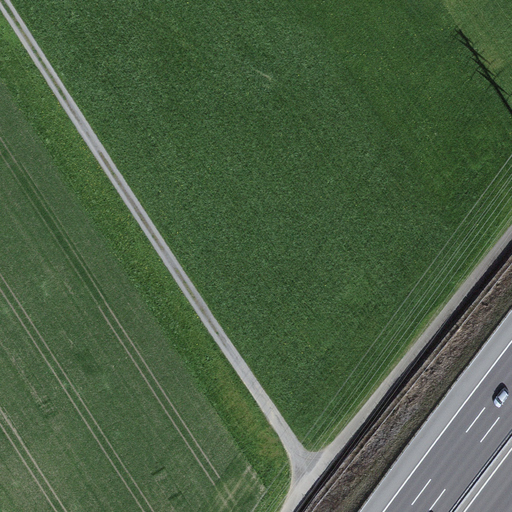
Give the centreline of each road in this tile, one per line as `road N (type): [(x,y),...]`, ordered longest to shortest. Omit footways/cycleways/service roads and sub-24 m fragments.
road 1 (track): [(311,480),(1,0)]
road 2 (track): [(289,511),(511,239)]
road 3 (motorway): [(511,387),(419,511)]
